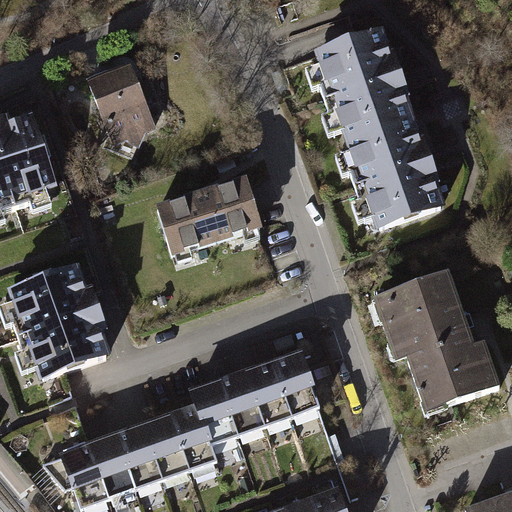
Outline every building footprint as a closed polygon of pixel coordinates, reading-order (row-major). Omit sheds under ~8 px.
[(313,60),(377,240),(447,216),(383,36),(313,60)] [(130,67),(86,84),(113,151),(128,145),(129,148),(139,152),(145,138),(157,133),(130,67)] [(0,215),(56,197),(31,121),(7,129),(5,126),(0,127),(0,215)] [(247,187),(155,214),(171,267),(263,239),(247,187)] [(77,274),(5,299),(38,393),(110,368),(102,344),(106,342),(91,297),(86,298),(77,274)] [(407,367),(426,421),(501,396),(486,352),(476,356),(451,281),(374,307),(396,371),(407,367)] [(192,415),(59,461),(60,464),(43,470),(65,497),(70,494),(76,511),(93,511),(216,470),(211,454),(321,416),(301,359),(186,399),(192,415)] [(342,511),(337,496),(289,511),(342,511)]
